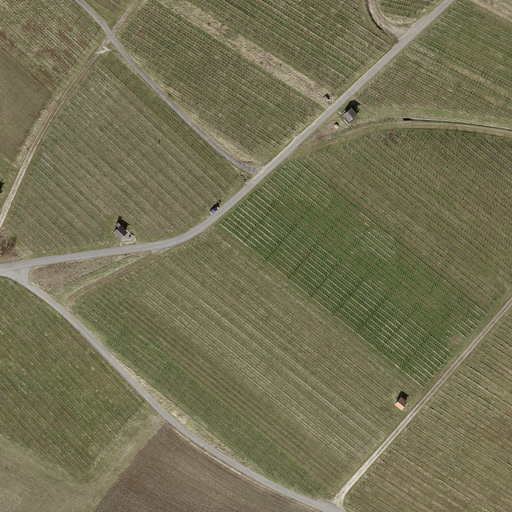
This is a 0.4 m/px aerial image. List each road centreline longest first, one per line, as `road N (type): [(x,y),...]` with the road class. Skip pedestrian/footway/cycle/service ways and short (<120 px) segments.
road 1 (track): [(0,267),(192,233),(449,0)]
road 2 (unclassified): [(332,511),(186,432),(60,305),(3,266)]
road 3 (track): [(328,510),(511,301)]
road 4 (track): [(137,0),(56,107),(0,223)]
road 5 (track): [(266,171),(238,163),(203,134),(78,0)]
